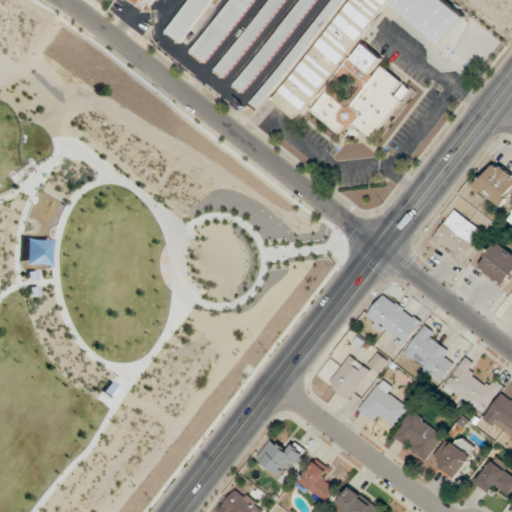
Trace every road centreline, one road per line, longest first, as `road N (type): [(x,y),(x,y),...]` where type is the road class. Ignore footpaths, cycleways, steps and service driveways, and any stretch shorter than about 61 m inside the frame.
road 1 (tertiary): [(511,82),(175,511)]
road 2 (tertiary): [(63,0),(382,249)]
road 3 (residential): [(275,385),(444,511)]
road 4 (tertiary): [(382,249),(511,351)]
